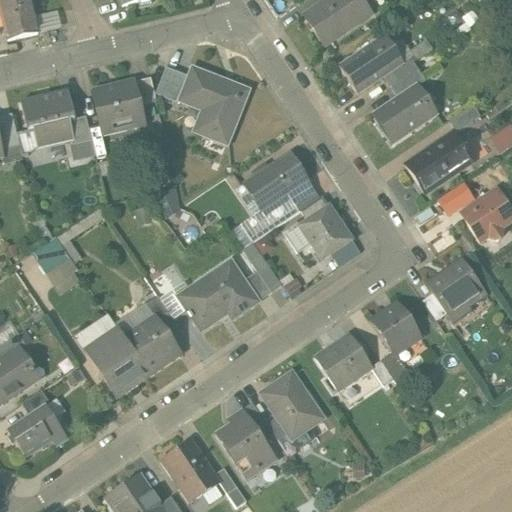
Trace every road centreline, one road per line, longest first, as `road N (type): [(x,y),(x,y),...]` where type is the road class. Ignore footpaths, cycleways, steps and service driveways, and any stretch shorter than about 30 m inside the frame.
road 1 (residential): [(261,34),(383,226),(387,258),(373,280),(25,511)]
road 2 (track): [(358,511),(511,411)]
road 3 (residential): [(102,53),(220,28),(261,34)]
